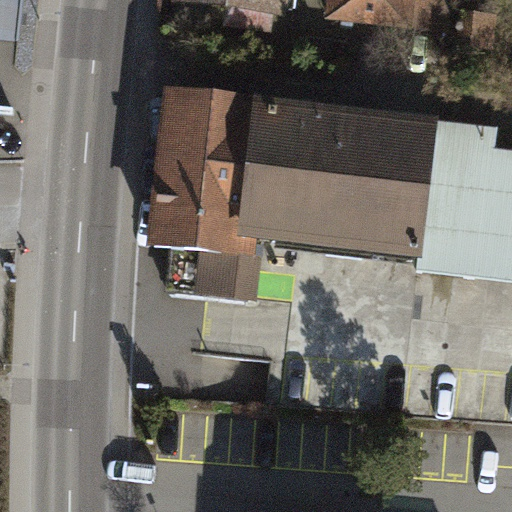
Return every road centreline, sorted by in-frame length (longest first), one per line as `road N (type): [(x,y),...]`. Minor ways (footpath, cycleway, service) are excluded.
road 1 (secondary): [(107,0),(87,180),(74,511)]
road 2 (unknown): [(80,356),(511,394)]
road 3 (unknown): [(75,485),(428,511)]
